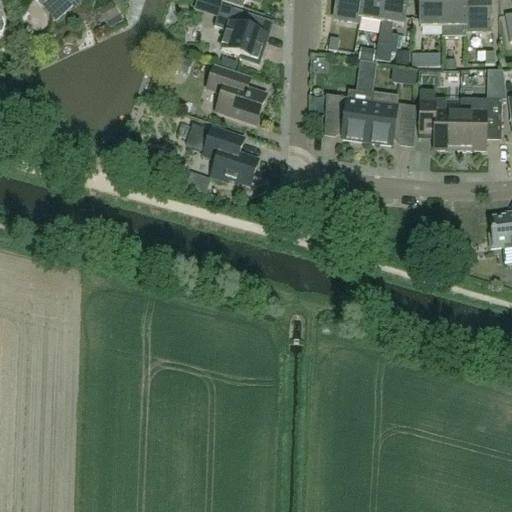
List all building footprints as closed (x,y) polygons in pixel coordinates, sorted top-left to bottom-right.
[(33,0),(42,10),(52,0),(66,0),(69,3),(72,0),(33,0)] [(221,0),(221,3),(243,11),(246,0),(249,0),(258,3),(259,0),(221,0)] [(362,0),(337,0),(334,22),(359,26),(360,21),(359,21),(362,0)] [(362,0),(359,21),(360,21),(381,25),(385,0),(362,0)] [(404,28),(408,0),(385,0),(381,25),(374,63),(389,65),(390,56),(394,57),(397,38),(391,37),(393,26),(404,28)] [(443,30),(443,0),(420,0),(420,30),(442,30),(443,30)] [(465,0),(443,0),(443,30),(442,30),(442,40),(466,39),(466,35),(464,35),(464,30),(465,30),(465,0)] [(490,0),(465,0),(465,30),(464,30),(464,35),(466,35),(490,34),(490,0)] [(109,22),(107,24),(110,30),(124,22),(120,17),(113,3),(102,9),(109,22)] [(242,59),(242,61),(259,67),(268,38),(256,34),(255,31),(258,20),(221,8),(214,30),(227,34),(222,52),(242,59)] [(331,41),(328,53),(338,55),(340,42),(331,41)] [(373,52),(362,50),(361,61),(371,63),(373,52)] [(407,68),(408,53),(396,52),(394,67),(407,68)] [(486,67),(495,67),(495,55),(486,55),(486,67)] [(251,81),(215,68),(207,92),(222,97),(216,115),(256,129),(266,98),(248,92),(251,81)] [(348,101),(326,98),(325,123),(344,126),(342,142),(367,145),(373,97),(349,93),(348,101)] [(460,114),(446,114),(446,102),(435,102),(435,94),(420,93),(419,138),(434,138),(434,153),(460,154),(460,114)] [(373,97),(367,145),(392,149),(394,132),(415,135),(417,110),(397,107),(398,100),(373,97)] [(461,102),(460,114),(460,154),(486,154),(486,121),(501,122),(502,103),(461,102)] [(211,179),(228,185),(228,183),(250,190),(259,163),(239,157),(245,142),(212,131),(203,158),(217,163),(211,179)] [(504,247),(511,246),(511,218),(490,221),(492,237),(489,237),(490,252),(505,250),(504,247)]
